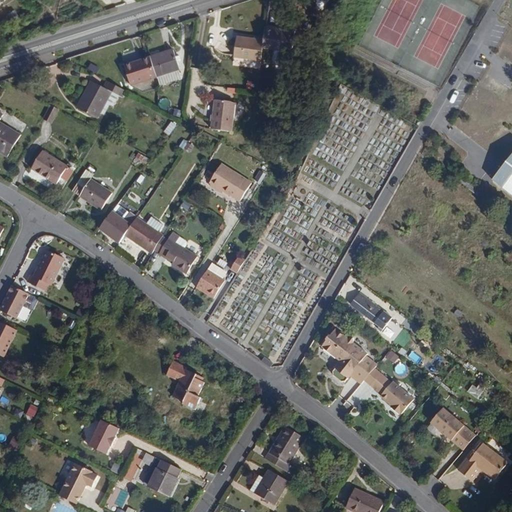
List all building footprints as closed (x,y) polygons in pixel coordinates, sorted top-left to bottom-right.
[(318,38),(324,22),(315,19),(309,35),(318,38)] [(291,56),(293,35),(263,32),(263,38),(261,53),(271,54),(281,55),(291,56)] [(260,61),(261,53),(263,38),(237,36),(236,43),(235,59),(260,61)] [(182,69),(175,49),(151,57),(158,77),(182,69)] [(280,64),(281,55),(271,54),(270,63),(280,64)] [(158,77),(151,57),(127,65),(134,85),(158,77)] [(95,116),(108,91),(119,97),(123,91),(105,81),(102,87),(91,82),(78,107),(95,116)] [(233,132),(236,102),(214,100),(211,129),(233,132)] [(243,122),(257,123),(258,106),(244,105),(243,122)] [(0,150),(9,156),(20,134),(0,122),(0,150)] [(57,183),(67,163),(43,150),(32,169),(57,183)] [(506,168),(497,180),(495,182),(511,195),(511,160),(507,167),(506,168)] [(458,176),(478,191),(483,184),(463,169),(458,176)] [(239,208),(251,190),(222,171),(210,189),(239,208)] [(112,190),(89,177),(91,175),(84,172),(73,192),(102,209),(112,190)] [(109,234),(121,217),(112,211),(100,228),(109,234)] [(124,235),(131,224),(121,217),(109,234),(119,241),(124,235)] [(147,225),(136,217),(131,224),(124,235),(147,250),(159,233),(147,225)] [(164,226),(152,218),(147,225),(159,233),(164,226)] [(152,254),(164,236),(159,233),(147,250),(152,254)] [(195,259),(169,242),(159,257),(165,261),(167,259),(173,263),(170,266),(185,276),(195,259)] [(53,286),(66,258),(47,249),(35,275),(31,274),(27,281),(47,291),(50,284),(53,286)] [(225,280),(208,269),(196,286),(213,297),(225,280)] [(19,317),(31,293),(12,284),(1,308),(19,317)] [(394,320),(358,292),(356,295),(392,322),(394,320)] [(392,322),(356,295),(350,304),(385,331),(392,322)] [(0,355),(5,357),(18,330),(0,321),(0,355)] [(377,364),(366,356),(367,354),(366,352),(354,344),(353,337),(346,338),(334,329),(330,335),(328,333),(324,338),(326,339),(321,346),(339,359),(333,368),(347,379),(350,376),(361,384),(364,380),(375,367),(377,364)] [(399,357),(390,350),(385,356),(394,363),(399,357)] [(275,359),(265,353),(261,359),(271,366),(275,359)] [(202,395),(209,382),(207,380),(202,378),(204,374),(192,367),(193,364),(181,356),(173,370),(185,377),(176,392),(188,399),(187,401),(199,408),(205,397),(202,395)] [(393,382),(375,367),(364,380),(381,395),(380,396),(402,414),(415,399),(394,381),(393,382)] [(477,434),(443,406),(429,423),(463,451),(477,434)] [(107,454),(119,429),(102,420),(89,445),(107,454)] [(285,463),(299,439),(281,428),(261,459),(287,474),(291,467),(285,463)] [(496,478),(509,461),(484,442),(471,458),(467,456),(459,469),(475,480),(483,469),(496,478)] [(147,487),(160,461),(154,458),(142,484),(147,487)] [(94,483),(99,472),(93,470),(94,469),(76,461),(60,496),(77,504),(87,481),(94,483)] [(168,497),(180,471),(160,461),(147,487),(168,497)] [(274,506),(286,483),(287,480),(267,469),(261,481),(253,495),(274,506)] [(253,495),(261,481),(256,478),(248,492),(253,495)] [(351,511),(374,511),(379,502),(352,489),(344,508),(351,511)]
